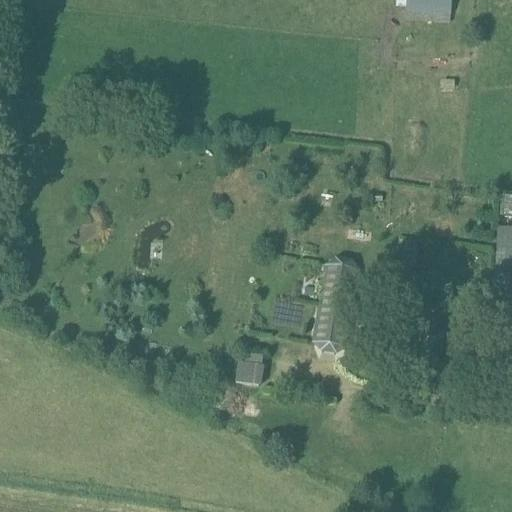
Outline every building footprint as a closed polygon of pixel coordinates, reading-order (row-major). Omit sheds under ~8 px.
[(406,15),(450,17),(451,17),(451,0),(406,0),(405,15),(406,15)] [(405,258),(403,283),(416,284),(417,259),(405,258)] [(333,262),(324,268),(312,344),(320,356),(336,359),(347,348),(359,273),(352,265),(333,262)] [(485,312),(486,298),(472,297),(471,312),(485,312)] [(439,364),(443,327),(414,323),(409,360),(439,364)] [(511,331),(502,331),(501,374),(511,373),(511,331)]
